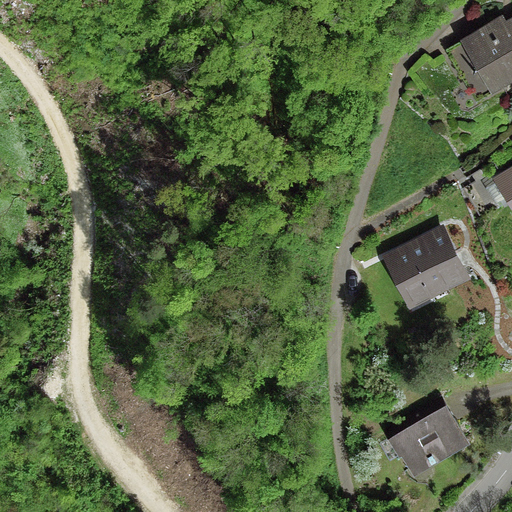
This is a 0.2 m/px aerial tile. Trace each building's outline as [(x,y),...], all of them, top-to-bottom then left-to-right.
[(496,22),(446,51),(475,100),(505,83),(502,77),(511,71),(511,20),(500,28),(496,22)] [(511,194),(507,197),(511,205),(511,168),(500,176),(511,194)] [(421,243),(388,260),(407,297),(427,287),(426,284),(437,278),(444,284),(462,275),(439,229),(419,239),(421,243)] [(511,320),(506,317),(497,330),(511,339),(511,320)] [(440,398),(390,428),(412,466),(426,458),(429,462),(447,452),(446,449),(464,438),(440,398)]
